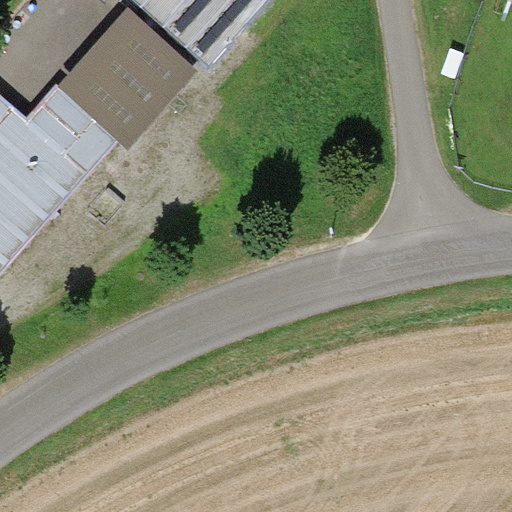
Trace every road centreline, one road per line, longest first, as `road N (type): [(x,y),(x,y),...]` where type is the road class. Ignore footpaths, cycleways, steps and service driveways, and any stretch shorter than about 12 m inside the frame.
road 1 (unclassified): [(432,257),(258,302),(117,365),(0,434)]
road 2 (unclassified): [(395,0),(432,257)]
